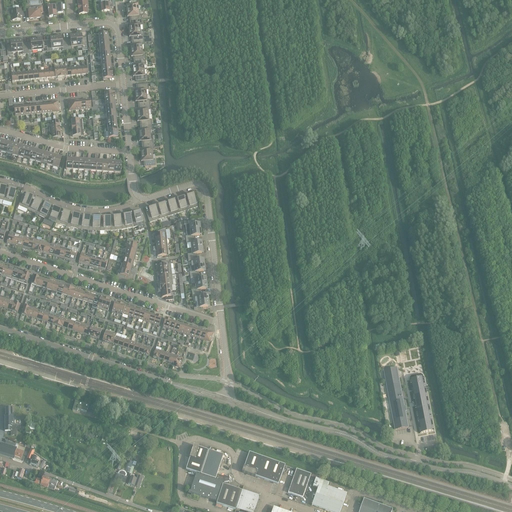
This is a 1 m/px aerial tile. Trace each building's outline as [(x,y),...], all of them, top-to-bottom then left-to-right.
[(83,2),(83,0),(81,1),(81,2),(78,2),(78,7),(78,10),(79,10),(79,15),(87,14),(87,13),(88,13),(88,9),(87,9),(87,8),(89,8),(88,1),(83,2)] [(109,8),(113,8),(111,0),(108,0),(108,1),(101,2),(101,4),(102,12),(109,12),(109,8)] [(138,11),(138,6),(140,5),(139,0),(129,1),(129,6),(126,6),(127,12),(138,11)] [(48,7),(48,10),(48,11),(49,11),(49,18),(56,17),(56,14),(63,13),(62,5),(57,5),(57,9),(56,9),(55,7),(48,7)] [(28,9),(25,9),(26,14),(29,14),(29,19),(34,19),(34,20),(36,19),(40,18),(40,13),(43,13),(42,7),(38,7),(37,9),(37,10),(37,11),(29,11),(28,9)] [(12,21),(20,20),(20,15),(23,15),(22,9),(19,9),(19,10),(13,11),(13,10),(9,10),(9,16),(12,16),(12,21)] [(141,20),(141,15),(138,16),(138,11),(127,12),(128,17),(130,17),(131,21),(141,20)] [(140,31),(139,26),(142,25),(141,20),(131,21),(131,26),(128,26),(129,32),(140,31)] [(143,40),(143,35),(140,36),(140,31),(129,32),(129,37),(132,37),(133,41),(143,40)] [(108,40),(108,38),(109,38),(108,33),(104,33),(104,34),(99,35),(99,41),(108,40)] [(81,35),(76,36),(77,47),(77,49),(82,49),(87,48),(86,38),(82,38),(81,35)] [(77,47),(76,36),(70,36),(71,39),(66,40),(67,50),(72,50),(72,47),(77,47)] [(66,40),(62,40),(62,37),(56,38),(57,49),(62,48),(62,51),(67,50),(66,40)] [(57,49),(56,38),(50,38),(51,41),(46,42),(47,52),(52,52),(52,49),(57,49)] [(46,42),(42,42),(42,39),(36,40),(37,51),(42,50),(42,53),(47,52),(46,42)] [(37,51),(36,40),(30,40),(31,43),(26,43),(27,54),(32,54),(32,51),(37,51)] [(142,50),(141,45),(144,45),(143,40),(133,41),(133,46),(130,46),(131,52),(142,50)] [(26,43),(22,44),(22,41),(16,42),(17,53),(22,52),(22,55),(27,54),(26,43)] [(17,53),(16,42),(11,42),(11,45),(6,45),(7,56),(12,56),(12,53),(17,53)] [(145,60),(145,55),(142,56),(142,50),(131,52),(131,57),(134,57),(135,61),(145,60)] [(144,70),(143,65),(146,65),(145,60),(135,61),(135,66),(132,66),(133,71),(144,70)] [(65,69),(65,67),(54,68),(54,70),(55,70),(55,78),(57,78),(64,78),(66,77),(65,69)] [(144,75),(144,70),(133,71),(133,77),(136,77),(136,81),(147,80),(147,75),(144,75)] [(112,72),(102,73),(103,80),(107,80),(107,79),(112,78),(112,77),(113,76),(112,72)] [(146,95),(146,90),(148,90),(148,84),(137,85),(137,91),(135,91),(135,97),(146,95)] [(150,105),(149,100),(147,100),(146,95),(135,97),(136,102),(138,102),(139,106),(150,105)] [(148,115),(148,110),(150,110),(150,105),(139,106),(139,111),(137,111),(137,116),(148,115)] [(152,125),(151,120),(149,120),(148,115),(137,116),(138,122),(140,122),(141,126),(152,125)] [(150,135),(150,130),(152,130),(152,125),(141,126),(141,130),(139,131),(139,136),(150,135)] [(153,145),(153,140),(151,140),(150,135),(139,136),(140,142),(142,142),(143,146),(153,145)] [(10,142),(4,141),(1,152),(6,154),(10,142)] [(15,144),(10,142),(6,154),(12,155),(15,144)] [(21,145),(15,144),(12,155),(18,157),(21,145)] [(27,147),(21,145),(18,157),(24,159),(27,147)] [(152,155),(152,150),(154,150),(153,145),(143,146),(143,150),(140,151),(141,156),(152,155)] [(33,149),(27,147),(24,159),(30,160),(33,149)] [(38,150),(33,149),(30,160),(35,162),(38,150)] [(44,152),(38,150),(35,162),(41,163),(44,152)] [(50,153),(44,152),(41,163),(47,165),(50,153)] [(56,155),(50,153),(47,165),(53,167),(56,155)] [(62,157),(56,155),(53,167),(59,168),(62,157)] [(145,167),(155,166),(155,160),(153,160),(152,155),(141,156),(142,162),(144,162),(145,167)] [(3,201),(12,204),(16,192),(9,190),(9,191),(6,190),(3,201)] [(188,211),(197,208),(196,203),(197,203),(197,197),(196,197),(194,198),(193,195),(187,198),(187,199),(184,200),(188,211)] [(32,200),(33,198),(26,196),(26,197),(22,196),(19,206),(27,210),(32,200)] [(184,200),(184,199),(177,201),(178,202),(175,203),(178,214),(188,211),(184,200)] [(35,201),(32,200),(27,210),(36,214),(41,204),(42,203),(35,200),(35,201)] [(175,203),(174,202),(168,204),(168,205),(165,206),(169,217),(178,214),(175,203)] [(41,204),(36,214),(45,219),(50,209),(51,208),(44,205),(44,206),(41,204)] [(165,206),(165,205),(158,207),(159,208),(156,209),(159,220),(169,217),(165,206)] [(156,209),(155,208),(149,210),(149,211),(146,212),(150,223),(159,220),(156,209)] [(45,219),(43,222),(54,226),(55,223),(60,212),(54,209),(53,210),(50,209),(45,219)] [(69,216),(70,215),(63,213),(63,214),(60,213),(55,223),(66,227),(69,216)] [(144,225),(140,213),(134,215),(134,216),(131,217),(133,228),(144,225)] [(79,218),(80,217),(73,215),(73,217),(69,216),(66,227),(77,229),(79,218)] [(131,217),(130,216),(124,217),(124,218),(121,219),(120,219),(121,230),(133,228),(131,217)] [(90,220),(90,218),(83,217),(83,219),(79,218),(77,229),(88,231),(90,220)] [(100,220),(100,219),(93,218),(93,220),(90,220),(88,231),(99,232),(100,220)] [(121,219),(120,218),(113,218),(114,220),(110,220),(110,231),(121,230),(120,219),(121,219)] [(110,220),(110,219),(103,219),(103,220),(100,220),(99,232),(110,231),(110,220)] [(184,222),(184,226),(186,226),(186,231),(201,229),(201,226),(200,226),(200,223),(199,223),(199,224),(191,225),(191,221),(184,222)] [(201,229),(186,231),(187,237),(186,237),(186,240),(193,239),(193,236),(201,235),(201,236),(201,233),(201,229)] [(168,256),(166,231),(158,232),(158,235),(154,235),(155,239),(156,239),(156,243),(155,243),(156,249),(157,249),(157,253),(156,253),(157,258),(162,258),(161,256),(168,256)] [(10,233),(7,244),(10,245),(10,244),(12,244),(15,234),(10,233)] [(15,234),(12,244),(14,245),(14,246),(17,247),(20,236),(15,234)] [(20,236),(17,247),(21,248),(21,247),(23,247),(25,239),(26,237),(20,236)] [(25,239),(23,247),(25,248),(24,249),(28,250),(31,238),(30,240),(25,239)] [(36,240),(31,238),(28,250),(31,250),(33,250),(36,240)] [(203,247),(203,244),(202,244),(202,241),(201,241),(201,242),(193,242),(193,239),(186,240),(186,244),(191,243),(191,249),(203,247)] [(41,241),(36,240),(33,250),(35,251),(35,252),(38,253),(41,241)] [(46,244),(47,242),(41,240),(41,241),(38,253),(41,254),(42,252),(43,253),(46,244)] [(138,246),(134,245),(135,242),(128,240),(127,243),(129,244),(127,249),(136,251),(136,249),(137,249),(138,246)] [(195,257),(195,254),(203,253),(203,254),(203,251),(204,251),(203,247),(191,249),(192,254),(188,255),(188,258),(195,257)] [(67,249),(62,248),(59,258),(62,259),(62,258),(64,259),(67,249)] [(127,249),(126,248),(125,254),(126,254),(135,257),(136,253),(135,253),(136,251),(127,249)] [(69,261),(73,262),(73,261),(75,262),(78,252),(72,251),(69,261)] [(87,255),(81,253),(79,263),(81,263),(81,264),(84,265),(87,255)] [(92,256),(87,255),(84,265),(87,266),(87,265),(89,266),(92,256)] [(205,265),(205,261),(204,261),(204,259),(203,259),(195,260),(195,257),(188,258),(188,261),(193,261),(193,266),(205,265)] [(102,259),(97,258),(94,268),(98,269),(98,268),(100,269),(102,259)] [(122,258),(121,263),(122,264),(123,264),(132,267),(133,264),(133,262),(133,261),(124,259),(122,258)] [(108,261),(102,259),(100,269),(102,269),(101,270),(105,271),(108,261)] [(169,264),(169,261),(161,262),(162,265),(158,266),(158,269),(159,269),(159,271),(171,270),(171,264),(169,264)] [(123,264),(122,264),(120,269),(122,270),(122,269),(130,272),(130,270),(131,270),(132,267),(123,264)] [(205,271),(205,269),(206,269),(205,265),(193,266),(194,272),(190,273),(190,276),(197,275),(197,272),(205,271)] [(6,278),(9,269),(4,267),(1,275),(1,277),(6,278)] [(14,270),(9,269),(6,278),(11,280),(14,270)] [(130,272),(122,269),(122,270),(120,274),(118,274),(117,277),(125,280),(125,276),(129,277),(130,274),(129,274),(130,272)] [(11,280),(16,282),(19,272),(14,270),(11,280)] [(16,282),(21,283),(25,273),(24,273),(24,274),(19,272),(16,282)] [(21,283),(27,285),(27,283),(30,275),(25,273),(21,283)] [(207,283),(207,279),(206,279),(206,277),(197,278),(197,275),(190,276),(190,279),(195,279),(195,284),(207,283)] [(199,293),(199,290),(207,289),(207,287),(208,287),(207,283),(195,284),(196,290),(192,290),(192,294),(199,293)] [(65,286),(65,287),(60,285),(57,293),(56,295),(61,297),(62,295),(65,286)] [(171,292),(170,291),(162,292),(162,294),(161,295),(162,298),(166,298),(166,301),(173,300),(173,296),(171,297),(171,292)] [(209,301),(209,297),(208,297),(208,295),(199,296),(199,293),(192,294),(193,297),(197,297),(197,302),(209,301)] [(10,300),(5,298),(2,308),(7,310),(10,300)] [(98,306),(97,308),(108,312),(111,302),(109,301),(103,299),(101,298),(98,306)] [(196,302),(196,308),(194,308),(194,311),(201,313),(201,308),(209,307),(209,305),(210,305),(209,301),(197,302),(196,302)] [(125,306),(124,306),(124,305),(117,303),(117,304),(115,303),(112,313),(122,317),(123,315),(123,314),(125,306)] [(30,306),(25,304),(24,307),(21,315),(27,317),(30,306)] [(34,310),(35,308),(30,306),(27,317),(27,316),(32,318),(34,310)] [(40,309),(39,312),(34,310),(32,318),(37,320),(40,309)] [(45,311),(40,309),(37,320),(42,321),(45,311)] [(51,313),(45,311),(42,321),(47,323),(50,315),(51,313)] [(61,316),(56,314),(55,317),(52,325),(57,327),(61,316)] [(66,318),(61,316),(57,327),(62,328),(66,318)] [(75,323),(73,331),(78,333),(81,325),(81,323),(76,321),(75,323)] [(86,325),(81,323),(81,325),(78,333),(83,335),(86,325)] [(92,326),(86,325),(83,335),(88,336),(88,337),(92,326)] [(102,330),(92,326),(88,337),(90,337),(90,338),(97,340),(97,339),(99,340),(102,330)] [(116,337),(116,335),(106,331),(102,341),(104,342),(111,344),(113,345),(116,337)] [(204,341),(210,343),(213,333),(207,331),(206,333),(207,333),(204,341)] [(182,358),(176,356),(174,364),(173,364),(173,366),(179,368),(182,358)] [(397,368),(384,371),(387,387),(396,430),(408,427),(405,410),(406,410),(406,407),(404,407),(400,384),(397,368)] [(411,380),(410,380),(414,401),(413,403),(415,404),(421,434),(434,431),(428,401),(427,402),(426,399),(428,399),(424,378),(423,378),(423,376),(421,374),(412,376),(410,378),(411,380)] [(75,401),(73,411),(77,412),(78,410),(86,413),(87,410),(88,410),(89,405),(75,401)] [(5,427),(12,427),(12,423),(13,423),(13,416),(12,416),(12,408),(6,408),(5,416),(5,427)] [(37,431),(38,424),(35,424),(35,423),(27,422),(27,428),(30,429),(31,430),(34,430),(37,431)] [(12,427),(5,427),(5,432),(10,432),(10,433),(10,435),(16,435),(17,435),(16,427),(14,427),(12,427)] [(0,448),(0,455),(12,459),(20,462),(21,461),(23,462),(24,458),(22,457),(23,452),(16,449),(18,445),(6,442),(5,445),(2,444),(0,448)] [(200,475),(208,451),(199,448),(199,447),(194,446),(189,458),(190,458),(186,470),(200,475)] [(223,456),(209,451),(201,475),(224,483),(229,482),(228,477),(224,478),(217,475),(223,456)] [(249,453),(244,467),(243,467),(241,473),(255,478),(255,477),(278,485),(285,466),(249,453)] [(30,465),(37,467),(39,462),(36,461),(37,458),(33,456),(30,465)] [(303,498),(311,475),(296,470),(288,493),(303,498)] [(124,473),(122,472),(120,473),(119,475),(117,474),(115,480),(125,484),(127,478),(125,477),(126,475),(124,473)] [(223,483),(196,474),(190,492),(189,491),(188,494),(191,495),(192,494),(216,502),(223,483)] [(128,485),(134,487),(134,486),(137,487),(141,477),(138,476),(137,479),(134,478),(134,476),(131,475),(128,485)] [(50,480),(43,477),(42,480),(40,479),(38,485),(47,488),(50,480)] [(321,509),(325,497),(329,487),(328,487),(329,483),(316,479),(313,487),(318,488),(312,506),(321,509)] [(58,482),(50,480),(47,488),(55,491),(58,482)] [(241,491),(223,485),(216,504),(235,511),(241,491)] [(343,503),(347,494),(329,487),(325,497),(343,503)] [(255,511),(260,497),(242,491),(236,510),(241,511),(255,511)] [(340,511),(343,503),(325,497),(321,509),(329,511),(340,511)] [(376,511),(379,504),(365,499),(359,511),(376,511)]
